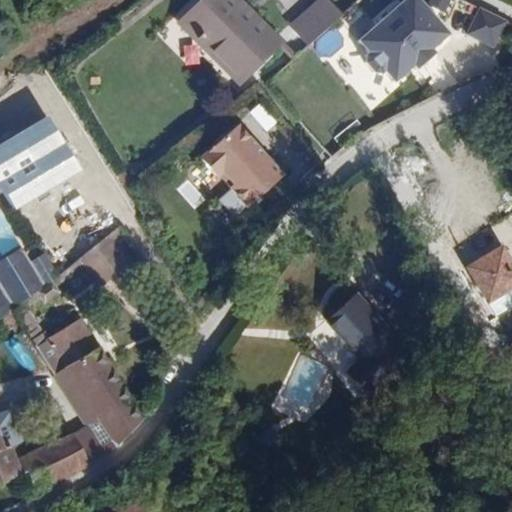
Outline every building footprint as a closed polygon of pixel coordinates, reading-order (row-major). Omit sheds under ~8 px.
[(60,0),(68,12),(86,0),(60,0)] [(286,43),(242,0),(198,0),(177,22),(242,87),(286,43)] [(330,0),(317,0),(290,24),(309,46),(344,16),(330,0)] [(422,0),(404,0),(358,40),(368,51),(365,55),(364,64),(371,72),(380,71),(384,68),(397,82),(416,65),(419,68),(437,52),(434,49),(452,35),(422,0)] [(509,22),(480,7),(466,34),(495,48),(509,22)] [(256,95),(242,107),(262,130),(276,118),(256,95)] [(49,116),(0,146),(0,182),(17,210),(82,170),(49,116)] [(287,173),(241,123),(202,159),(248,209),(287,173)] [(464,188),(441,153),(408,175),(431,210),(464,188)] [(113,237),(81,262),(100,286),(132,260),(113,237)] [(0,310),(45,279),(24,243),(0,257),(0,310)] [(511,288),(511,265),(500,247),(466,269),(489,304),(511,288)] [(409,354),(360,294),(327,320),(310,334),(336,366),(359,394),(409,354)] [(96,420),(115,444),(144,415),(81,320),(39,346),(87,426),(96,420)] [(304,421),(329,366),(299,353),(274,408),(304,421)] [(0,479),(24,470),(19,461),(14,446),(7,449),(0,431),(0,479)] [(75,434),(19,461),(24,470),(35,494),(91,467),(75,434)] [(147,511),(142,501),(119,511),(147,511)]
